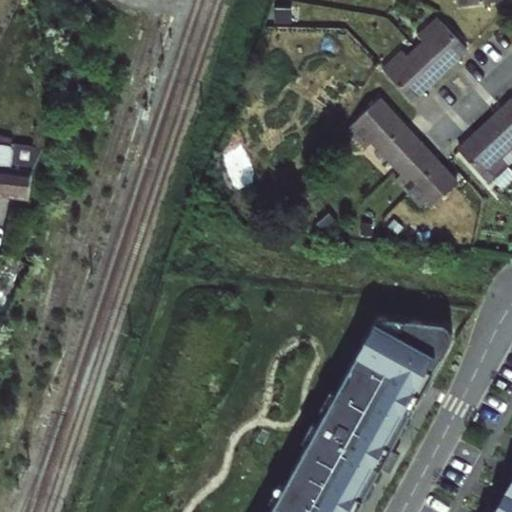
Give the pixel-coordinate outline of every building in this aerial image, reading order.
[(432,66),(439,73),(460,53),(466,47),(437,16),(418,34),(425,41),(417,49),(432,66)] [(382,68),(411,99),(420,91),(439,73),(432,66),(417,49),(409,57),(402,50),(382,68)] [(397,166),(422,143),(395,114),(380,98),(348,128),(365,146),(373,139),(397,166)] [(511,143),(511,98),(487,123),(501,138),(509,147),(511,143)] [(501,154),(509,147),(501,138),(487,123),(459,149),(488,180),(508,162),(501,154)] [(0,194),(28,198),(33,170),(42,147),(31,142),(20,168),(8,167),(10,149),(8,145),(0,144),(0,194)] [(397,166),(398,167),(403,172),(396,179),(409,193),(441,163),(422,143),(397,166)] [(333,158),(325,150),(309,166),(316,173),(333,158)] [(427,197),(435,205),(459,181),(441,163),(409,193),(420,205),(427,197)] [(388,244),(391,221),(380,220),(377,243),(388,244)] [(388,244),(399,245),(402,222),(391,221),(388,244)] [(358,294),(456,299),(458,269),(360,264),(358,294)] [(357,511),(384,465),(391,469),(401,452),(394,448),(453,339),(452,332),(446,324),(421,321),(416,330),(375,325),(271,511),(357,511)] [(511,511),(511,478),(493,511),(511,511)]
